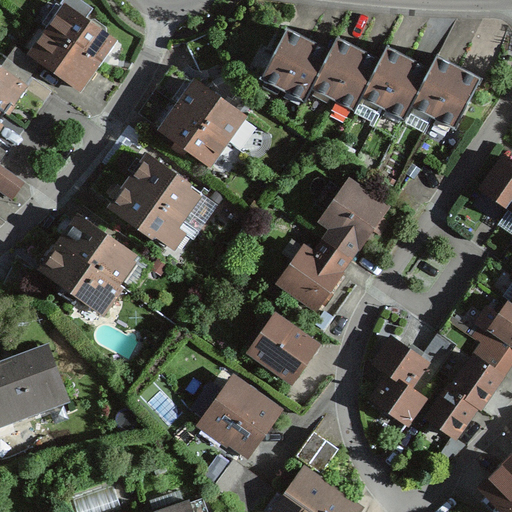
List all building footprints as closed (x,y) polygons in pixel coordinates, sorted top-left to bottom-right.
[(82,0),(62,0),(60,3),(64,6),(85,21),(94,8),(82,0)] [(48,29),(98,64),(114,41),(85,21),(64,6),(48,29)] [(81,88),(98,64),(48,29),(31,53),(81,88)] [(284,89),(310,40),(287,29),(262,77),(284,89)] [(212,31),(187,42),(193,56),(212,48),(218,45),(212,31)] [(361,50),(339,38),(332,52),(333,52),(315,87),(335,98),(361,50)] [(332,52),(310,40),(284,89),(308,101),(315,87),(333,52),(332,52)] [(7,58),(31,74),(40,62),(16,46),(7,58)] [(385,107),(411,58),(388,46),(381,60),(382,61),(364,96),(385,107)] [(212,48),(193,56),(200,70),(218,62),(212,48)] [(364,96),(382,61),(381,60),(361,50),(335,98),(357,109),(364,96)] [(460,68),(437,56),(431,69),(432,69),(413,106),(435,117),(460,68)] [(0,68),(0,69),(24,86),(31,74),(7,58),(0,68)] [(431,69),(411,58),(385,107),(407,119),(413,106),(432,69),(431,69)] [(178,105),(195,82),(173,66),(156,89),(178,105)] [(481,79),(460,68),(435,117),(456,128),(481,79)] [(0,69),(0,108),(5,112),(24,86),(0,69)] [(178,105),(228,140),(245,116),(195,82),(178,105)] [(178,105),(156,89),(139,113),(161,129),(178,105)] [(161,129),(211,164),(228,140),(178,105),(161,129)] [(129,125),(122,135),(140,148),(147,138),(129,125)] [(130,182),(147,159),(123,143),(108,166),(130,182)] [(130,182),(184,220),(203,193),(149,155),(147,159),(130,182)] [(508,207),(511,201),(511,160),(506,156),(482,190),(508,207)] [(26,181),(1,163),(0,164),(0,187),(14,198),(26,181)] [(130,182),(108,166),(92,188),(114,204),(130,182)] [(184,220),(130,182),(114,204),(111,208),(164,246),(184,220)] [(334,227),(358,244),(360,246),(388,208),(374,198),(374,195),(368,191),(365,192),(352,182),(324,221),(334,227)] [(53,237),(62,243),(78,222),(69,215),(53,237)] [(62,243),(115,281),(119,276),(123,279),(134,263),(130,259),(134,253),(81,216),(78,222),(62,243)] [(358,244),(334,227),(325,240),(349,257),(358,244)] [(339,271),(349,257),(325,240),(315,255),(339,271)] [(62,243),(43,270),(64,285),(59,293),(74,303),(80,296),(103,312),(121,285),(115,281),(62,243)] [(294,261),(279,282),(317,308),(341,273),(339,271),(315,255),(311,251),(300,266),(294,261)] [(511,274),(488,259),(480,271),(505,289),(511,278),(511,274)] [(42,273),(15,260),(3,284),(30,297),(42,273)] [(480,271),(472,284),(497,301),(505,289),(480,271)] [(472,284),(463,296),(488,313),(497,301),(472,284)] [(463,296),(455,307),(480,325),(488,313),(463,296)] [(511,302),(509,300),(491,325),(495,328),(511,340),(511,302)] [(455,307),(447,319),(472,336),(479,326),(480,325),(455,307)] [(263,328),(251,345),(292,375),(317,340),(276,310),(268,310),(261,320),(263,328)] [(447,319),(438,332),(463,349),(472,336),(447,319)] [(472,336),(484,344),(491,334),(479,326),(472,336)] [(491,334),(484,344),(511,362),(511,361),(511,340),(495,328),(491,334)] [(394,337),(376,363),(392,375),(410,387),(428,361),(394,337)] [(511,362),(484,344),(476,355),(503,374),(511,362)] [(43,352),(0,367),(0,422),(1,422),(3,425),(69,401),(60,378),(54,380),(43,352)] [(476,355),(454,388),(478,405),(480,406),(503,374),(476,355)] [(392,375),(374,400),(406,424),(425,398),(410,387),(392,375)] [(278,410),(235,380),(226,391),(224,390),(219,391),(213,399),(214,404),(216,406),(205,421),(248,452),(278,410)] [(428,418),(455,437),(478,405),(454,388),(452,386),(428,418)] [(339,449),(314,431),(297,455),(321,473),(339,449)] [(220,455),(204,475),(217,484),(232,464),(220,455)] [(511,511),(511,458),(484,485),(500,502),(498,504),(505,511),(511,511)] [(216,485),(227,498),(246,473),(249,469),(236,459),(232,464),(217,484),(216,485)] [(257,511),(272,491),(246,473),(227,498),(239,511),(257,511)] [(308,473),(289,499),(297,505),(291,511),(352,511),(356,507),(308,473)] [(207,511),(203,499),(190,504),(192,511),(207,511)]
